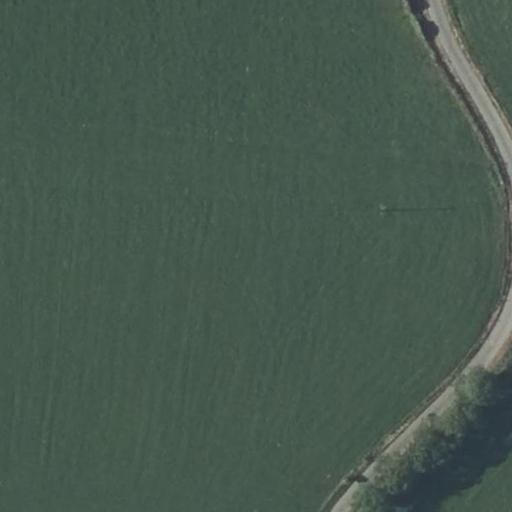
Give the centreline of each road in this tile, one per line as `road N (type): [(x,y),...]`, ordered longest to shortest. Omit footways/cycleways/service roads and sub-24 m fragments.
road 1 (unclassified): [(511,324),(485,365),(348,511)]
road 2 (unclassified): [(435,0),(475,92),(511,148)]
